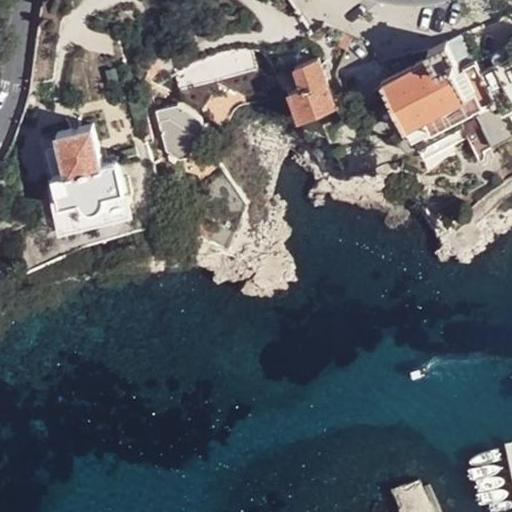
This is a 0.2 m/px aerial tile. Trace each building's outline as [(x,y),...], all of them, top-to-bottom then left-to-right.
[(485,147),(511,132),(511,120),(506,108),(483,68),(464,33),(448,39),(429,49),(432,54),(408,67),(383,79),(423,155),(468,132),(478,153),(486,149),(485,147)] [(243,84),(245,93),(265,88),(254,49),(246,49),(238,49),(232,51),(226,52),(216,54),(211,55),(186,67),(179,72),(176,75),(183,101),(196,108),(202,105),(204,111),(208,110),(207,104),(204,94),(210,83),(232,77),(234,85),(243,84)] [(511,52),(507,55),(483,68),(506,108),(511,104),(511,52)] [(321,56),(298,64),(306,83),(293,88),(302,114),(337,99),(333,86),(338,84),(336,79),(331,81),(321,56)] [(221,82),(245,93),(243,84),(234,85),(232,77),(210,83),(204,94),(207,104),(221,82)] [(197,129),(205,128),(203,118),(178,105),(156,111),(168,150),(171,152),(169,156),(170,160),(177,163),(179,157),(191,153),(188,143),(197,129)] [(60,224),(133,205),(119,158),(106,160),(96,122),(59,130),(69,170),(57,174),(59,182),(50,185),(60,224)] [(191,153),(205,128),(197,129),(188,143),(191,153)] [(134,212),(133,205),(60,224),(62,232),(134,212)] [(207,232),(215,216),(204,210),(203,216),(199,229),(207,232)]
